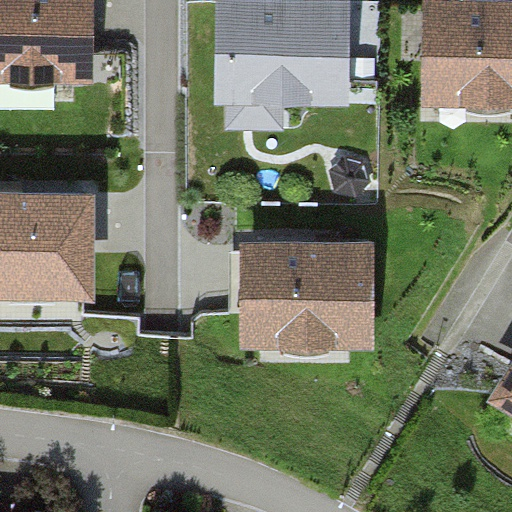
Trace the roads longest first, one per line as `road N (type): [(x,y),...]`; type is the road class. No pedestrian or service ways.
road 1 (residential): [(164,0),(164,303)]
road 2 (residential): [(118,458),(173,461),(243,479),(310,511)]
road 3 (residential): [(0,433),(118,458)]
